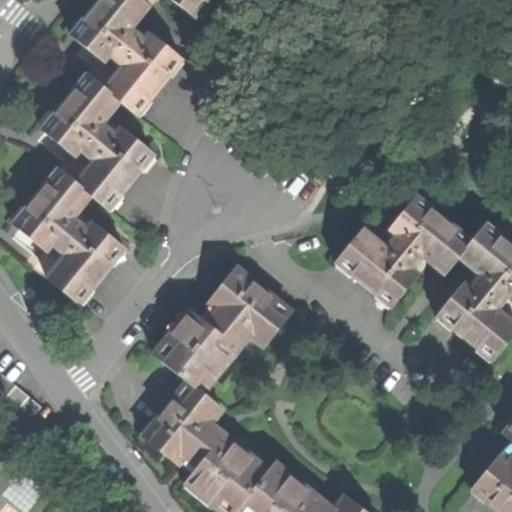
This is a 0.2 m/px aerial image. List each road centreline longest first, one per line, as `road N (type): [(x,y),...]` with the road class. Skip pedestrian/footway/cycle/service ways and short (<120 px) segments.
road 1 (residential): [(54,381),(236,193),(292,271),(370,332)]
road 2 (residential): [(160,511),(54,381)]
